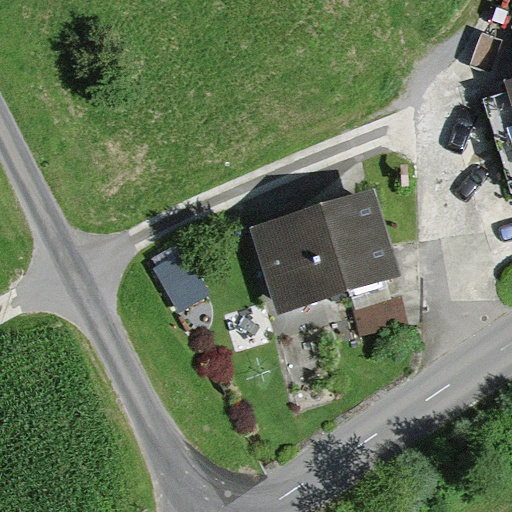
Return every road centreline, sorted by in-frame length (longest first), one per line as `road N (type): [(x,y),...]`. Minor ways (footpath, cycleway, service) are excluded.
road 1 (unclassified): [(0,118),(199,511)]
road 2 (tertiary): [(511,346),(263,511)]
road 3 (track): [(430,110),(487,0)]
